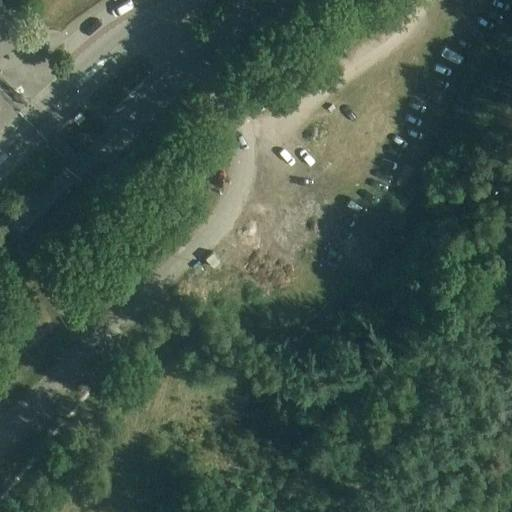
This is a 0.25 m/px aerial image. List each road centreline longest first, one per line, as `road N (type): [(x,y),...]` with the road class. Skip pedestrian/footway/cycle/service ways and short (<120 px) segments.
road 1 (unclassified): [(0,235),(260,0)]
road 2 (unclassified): [(191,0),(156,20),(0,161)]
